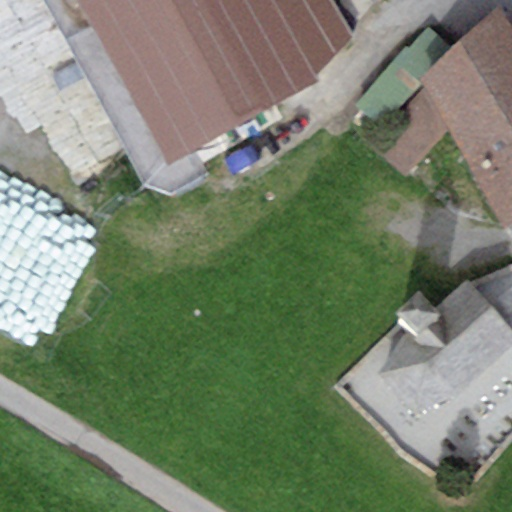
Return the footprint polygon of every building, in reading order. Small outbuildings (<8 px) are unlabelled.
[(47,0),(144,172),(311,79),(351,36),(329,0),(47,0)] [(427,80),(430,86),(449,120),(507,221),(511,217),(511,38),(496,11),(427,80)] [(451,45),(429,25),(360,104),(383,124),(451,45)] [(449,120),(430,86),(379,141),(407,167),(449,120)] [(511,340),(511,334),(469,285),(433,315),(418,300),(398,319),(413,334),(384,374),(416,411),(454,391),(511,340)]
